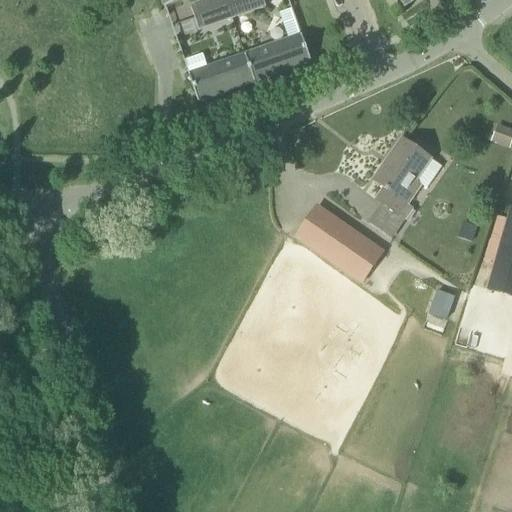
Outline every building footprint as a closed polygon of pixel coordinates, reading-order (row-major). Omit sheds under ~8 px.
[(188,0),(161,0),(165,8),(188,0)] [(228,7),(224,0),(208,0),(192,6),(196,19),(228,7)] [(248,0),(229,7),(228,7),(232,20),(234,19),(267,7),(264,0),(248,0)] [(228,7),(196,19),(201,31),(232,20),(228,7)] [(279,14),(288,41),(245,56),(254,83),(272,76),(311,63),(302,36),(301,37),(292,10),(279,14)] [(198,103),(254,83),(245,56),(189,76),(198,103)] [(493,143),(511,146),(511,129),(496,127),(493,143)] [(378,203),(399,217),(407,206),(420,187),(415,184),(430,160),(406,144),(405,145),(401,142),(373,182),(384,189),(376,201),(378,203)] [(399,217),(378,203),(372,212),(364,221),(394,241),(400,233),(415,212),(407,206),(399,217)] [(383,255),(317,209),(296,239),(362,284),(383,255)] [(511,251),(511,209),(501,248),(511,251)] [(448,320),(455,297),(436,291),(429,314),(448,320)]
